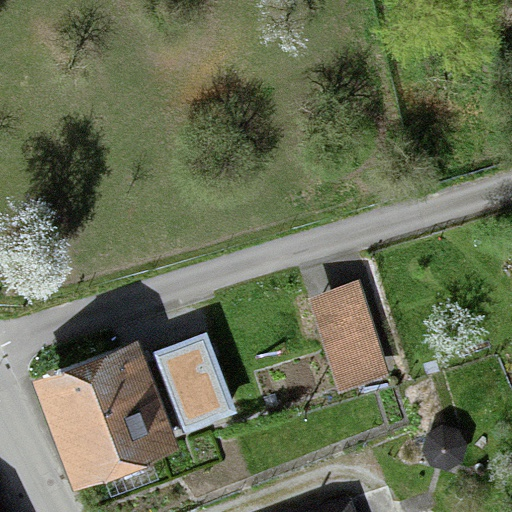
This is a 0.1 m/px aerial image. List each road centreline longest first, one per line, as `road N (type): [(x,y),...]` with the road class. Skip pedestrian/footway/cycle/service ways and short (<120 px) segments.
road 1 (residential): [(511,188),(0,351)]
road 2 (unclassified): [(0,401),(57,511)]
